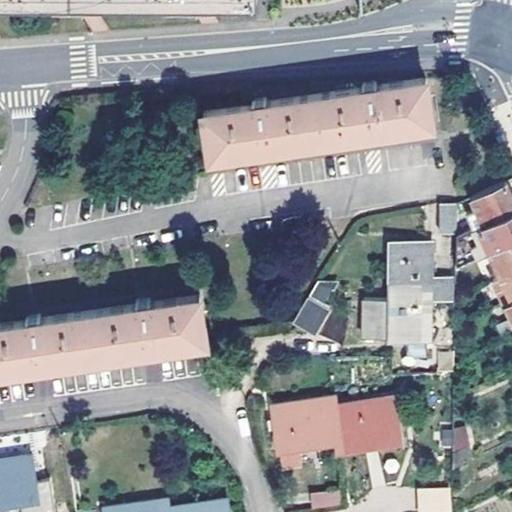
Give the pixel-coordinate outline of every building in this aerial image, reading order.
[(87,0),(70,0),(66,13),(82,18),(87,0)] [(202,1),(184,1),(181,13),(197,18),(202,1)] [(253,103),(205,110),(211,154),(433,121),(426,77),(379,84),(363,86),(268,100),(253,103)] [(362,80),(363,86),(379,84),(378,78),(370,79),(362,80)] [(478,208),(486,226),(511,213),(511,190),(508,181),(472,196),(478,208)] [(457,202),(442,204),(442,232),(456,232),(457,202)] [(486,226),(478,208),(469,212),(477,230),(486,226)] [(511,240),(511,213),(486,226),(477,230),(475,231),(480,242),(473,245),(478,256),(493,249),(511,240)] [(511,240),(493,249),(504,274),(511,270),(511,240)] [(431,297),(453,298),(453,280),(437,279),(431,284),(433,242),(393,241),(392,280),(415,281),(415,296),(431,297)] [(511,270),(504,274),(496,278),(505,301),(509,299),(511,297),(511,270)] [(415,281),(392,280),(392,296),(365,296),(365,335),(430,336),(431,297),(415,296),(415,281)] [(329,300),(313,290),(295,320),(312,330),(329,300)] [(137,303),(43,317),(28,319),(0,323),(0,369),(41,363),(150,347),(208,339),(201,294),(152,301),(137,303)] [(406,345),(407,359),(429,358),(428,343),(406,345)] [(433,352),(433,370),(455,369),(455,352),(433,352)] [(84,376),(86,389),(162,376),(160,362),(84,376)] [(340,448),(342,448),(334,396),(274,405),(276,418),(277,430),(279,447),(339,439),(340,448)] [(336,396),(334,396),(342,448),(401,440),(395,398),(337,405),(336,396)] [(277,430),(276,418),(268,419),(270,431),(277,430)] [(454,452),(468,446),(459,425),(454,428),(454,452)] [(454,452),(453,468),(473,459),(468,446),(454,452)] [(0,504),(39,499),(32,456),(0,460),(0,504)] [(450,511),(449,486),(416,487),(416,511),(450,511)] [(342,487),(310,490),(312,504),(343,501),(342,487)] [(168,511),(166,499),(74,511),(73,511),(168,511)] [(169,499),(166,499),(168,511),(228,511),(227,500),(169,508),(169,499)]
